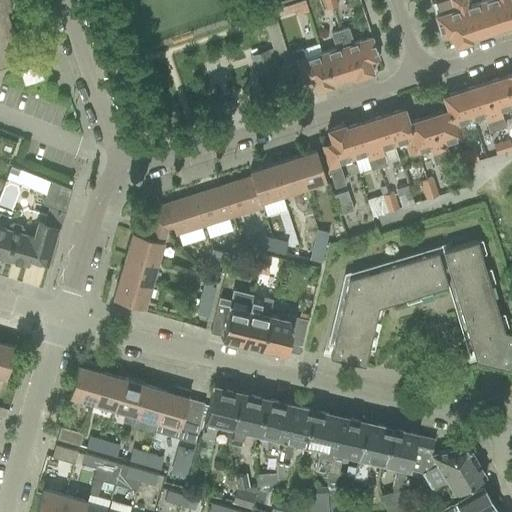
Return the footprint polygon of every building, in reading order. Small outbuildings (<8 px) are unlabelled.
[(0,0),(0,68),(16,63),(15,58),(16,58),(11,43),(10,43),(9,40),(13,38),(11,32),(12,32),(6,12),(10,11),(8,4),(10,3),(8,0),(0,0)] [(304,0),(303,0),(266,12),(270,24),(276,22),(274,16),(298,8),(300,15),(308,12),(304,0)] [(324,0),(327,9),(337,5),(335,0),(324,0)] [(472,38),(459,0),(449,0),(453,11),(434,17),(441,37),(450,34),(454,47),(471,41),(470,38),(472,38)] [(466,0),(459,0),(472,38),(490,32),(480,0),(468,4),(466,0)] [(481,0),(480,0),(490,32),(509,26),(500,0),(481,0)] [(511,0),(500,0),(509,26),(511,24),(511,0)] [(270,25),(264,27),(275,60),(288,56),(277,22),(276,22),(270,24),(270,25)] [(347,28),(341,30),(355,75),(353,76),(354,79),(373,73),(369,60),(378,57),(371,37),(352,43),(347,28)] [(335,48),(320,53),(320,54),(330,83),(331,83),(353,76),(355,75),(341,30),(330,34),(335,48)] [(302,47),(291,51),(293,57),(295,63),(301,82),(310,79),(314,92),(331,87),(332,86),(331,83),(330,84),(320,53),(317,44),(302,48),(302,47)] [(267,50),(255,54),(263,77),(275,72),(267,50)] [(19,72),(24,86),(43,79),(38,66),(19,72)] [(511,73),(501,77),(510,106),(511,107),(511,106),(511,73)] [(501,77),(482,83),(496,129),(496,130),(505,127),(500,110),(511,107),(510,106),(501,77)] [(482,83),(462,90),(471,119),(472,120),(484,116),(489,132),(496,130),(496,129),(482,83)] [(462,90),(442,96),(446,110),(456,139),(466,136),(462,123),(472,120),(471,119),(462,90)] [(404,108),(385,115),(394,144),(394,145),(404,141),(408,155),(409,154),(418,152),(417,151),(408,122),(404,108)] [(446,110),(427,116),(442,161),(442,162),(451,159),(445,142),(456,139),(446,110)] [(385,115),(366,121),(380,166),(388,164),(387,162),(398,158),(394,145),(394,144),(385,115)] [(427,116),(408,122),(417,151),(429,148),(433,161),(434,164),(442,162),(442,161),(427,116)] [(366,121),(347,127),(356,156),(365,153),(370,168),(371,170),(380,166),(366,121)] [(330,142),(321,145),(327,164),(334,186),(345,182),(338,162),(356,156),(347,127),(345,127),(344,124),(326,130),(330,142)] [(511,150),(509,140),(501,143),(504,154),(511,151),(511,150)] [(501,143),(493,145),(496,156),(504,154),(501,143)] [(475,149),(456,154),(460,167),(478,161),(475,149)] [(315,150),(293,157),(303,188),(325,181),(315,150)] [(365,153),(356,156),(361,171),(370,168),(365,153)] [(293,157),(270,164),(280,195),(303,188),(293,157)] [(248,171),(250,177),(251,176),(259,202),(261,202),(280,195),(270,164),(248,171)] [(45,192),(49,180),(11,166),(5,181),(44,196),(45,192)] [(250,177),(222,186),(232,217),(262,207),(261,202),(259,202),(251,176),(250,177)] [(431,178),(426,180),(432,197),(437,196),(431,178)] [(71,189),(49,180),(45,192),(68,201),(71,189)] [(432,197),(426,180),(420,182),(426,199),(432,197)] [(412,204),(407,185),(395,190),(402,208),(412,204)] [(222,186),(193,195),(203,226),(232,217),(222,186)] [(346,191),(332,195),(339,215),(353,210),(346,191)] [(392,191),(387,193),(393,210),(394,210),(398,209),(392,191)] [(64,213),(68,201),(45,192),(44,196),(42,204),(64,213)] [(387,193),(382,195),(387,212),(393,210),(387,193)] [(146,210),(146,213),(164,231),(165,227),(171,225),(174,235),(203,226),(193,195),(165,204),(165,205),(146,210)] [(387,212),(382,195),(365,200),(371,217),(387,212)] [(132,231),(125,253),(156,263),(163,241),(161,241),(164,231),(146,213),(140,234),(132,231)] [(0,227),(0,256),(7,259),(8,257),(25,262),(25,264),(26,264),(28,259),(46,264),(56,228),(37,222),(33,237),(21,233),(23,229),(21,225),(12,223),(8,225),(7,229),(0,227)] [(316,229),(311,247),(323,250),(328,232),(316,229)] [(256,235),(254,246),(268,250),(269,245),(270,240),(271,238),(256,235)] [(269,245),(268,250),(285,253),(287,242),(272,238),(271,238),(270,240),(269,245)] [(441,250),(475,361),(509,369),(511,358),(511,333),(503,331),(475,240),(441,250)] [(311,247),(309,259),(321,262),(323,250),(311,247)] [(208,265),(219,268),(223,253),(211,250),(208,265)] [(329,357),(364,366),(377,307),(376,303),(386,300),(387,304),(447,286),(436,252),(348,278),(329,357)] [(125,253),(119,276),(150,285),(156,263),(125,253)] [(252,254),(248,270),(258,272),(262,256),(252,254)] [(262,256),(258,272),(267,275),(268,270),(263,256),(262,256)] [(150,285),(119,276),(112,298),(143,307),(150,285)] [(203,284),(200,299),(211,303),(215,287),(203,284)] [(210,332),(210,333),(221,336),(221,337),(220,340),(241,344),(243,337),(253,295),(242,293),(232,291),(230,300),(218,297),(217,304),(214,314),(210,332)] [(241,344),(261,349),(268,316),(258,314),(262,297),(253,295),(241,344)] [(211,303),(200,299),(196,315),(207,317),(211,303)] [(268,316),(261,349),(285,355),(286,351),(298,354),(306,320),(287,316),(278,318),(268,316)] [(0,343),(0,376),(5,378),(14,347),(0,343)] [(69,397),(91,403),(100,372),(94,370),(94,368),(92,363),(79,360),(69,397)] [(91,403),(113,409),(122,378),(100,372),(91,403)] [(113,409),(134,416),(143,385),(122,378),(113,409)] [(134,416),(156,422),(165,391),(143,385),(134,416)] [(207,405),(200,436),(203,447),(210,448),(212,439),(216,425),(230,428),(238,392),(212,386),(210,391),(207,405)] [(156,422),(153,431),(194,443),(203,406),(203,403),(187,398),(188,397),(189,392),(176,388),(172,389),(171,393),(165,391),(156,422)] [(243,431),(255,434),(264,398),(238,392),(230,428),(226,444),(229,454),(237,456),(243,431)] [(264,451),(276,454),(288,404),(264,398),(255,434),(267,437),(264,451)] [(292,443),(305,446),(314,410),(288,404),(276,454),(275,459),(276,472),(276,479),(284,479),(292,443)] [(313,469),(325,472),(339,416),(314,410),(305,446),(318,449),(313,469)] [(342,455),(357,458),(365,422),(339,416),(325,472),(337,474),(342,455)] [(368,461),(382,464),(390,428),(365,422),(357,458),(352,478),(364,481),(368,461)] [(56,439),(78,446),(82,434),(60,427),(56,439)] [(392,491),(380,495),(385,511),(400,511),(408,508),(403,489),(407,470),(415,434),(393,429),(390,428),(382,464),(395,467),(391,486),(392,491)] [(407,470),(409,470),(419,472),(429,491),(445,481),(453,494),(484,475),(470,451),(463,446),(429,453),(433,439),(415,434),(407,470)] [(84,447),(100,452),(104,441),(87,436),(84,447)] [(104,441),(100,452),(115,456),(118,445),(104,441)] [(51,457),(74,464),(77,452),(55,445),(51,457)] [(176,448),(167,476),(184,481),(192,453),(176,448)] [(128,460),(144,465),(147,453),(131,449),(128,460)] [(80,465),(95,469),(98,458),(83,453),(80,465)] [(147,453),(144,465),(158,469),(161,457),(147,453)] [(98,458),(95,469),(110,474),(113,462),(98,458)] [(110,474),(116,476),(120,464),(113,462),(110,474)] [(127,466),(120,464),(116,476),(123,478),(127,466)] [(123,478),(139,482),(142,471),(127,466),(123,478)] [(110,474),(95,469),(86,501),(93,503),(102,485),(113,488),(116,476),(110,474)] [(142,471),(139,482),(153,487),(157,475),(142,471)] [(276,472),(255,474),(256,486),(276,484),(276,479),(276,472)] [(337,474),(325,472),(326,486),(326,493),(328,493),(335,493),(337,474)] [(233,476),(236,487),(248,485),(246,474),(233,476)] [(139,482),(116,476),(113,488),(135,494),(139,482)] [(488,511),(494,508),(481,485),(454,501),(453,501),(434,511),(488,511)] [(235,488),(231,501),(249,507),(256,486),(235,488)] [(316,499),(303,500),(304,509),(303,510),(310,511),(327,511),(326,493),(326,486),(315,487),(316,499)] [(34,511),(59,511),(64,495),(42,489),(34,511)] [(163,501),(179,506),(182,495),(167,490),(163,501)] [(335,493),(328,493),(329,511),(338,511),(337,493),(335,493)] [(59,511),(82,511),(86,501),(64,495),(59,511)] [(182,495),(179,506),(194,511),(197,499),(182,495)] [(128,511),(130,506),(111,500),(107,511),(128,511)] [(269,511),(302,511),(304,509),(273,500),(269,511)] [(82,511),(105,511),(107,508),(93,503),(86,501),(82,511)] [(207,511),(224,511),(226,507),(210,503),(207,511)]
